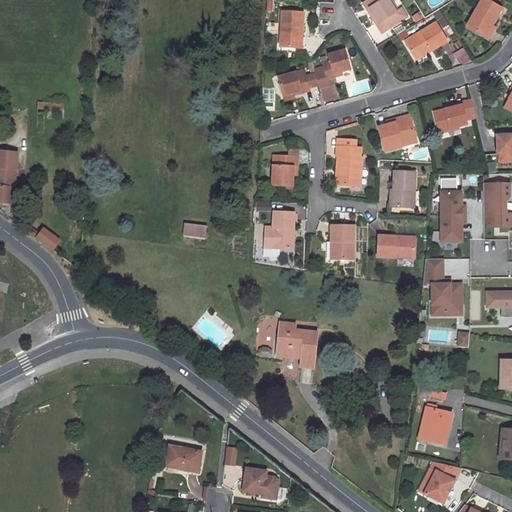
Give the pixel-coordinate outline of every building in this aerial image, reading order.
[(375,23),(381,31),(406,14),(401,6),(395,10),(388,0),(364,0),(362,2),(366,8),(370,6),(379,21),(375,23)] [(426,0),(434,11),(450,0),(426,0)] [(488,0),(482,0),(467,26),(483,35),(490,24),(492,25),(497,16),(503,8),(488,0)] [(366,8),(375,23),(379,21),(370,6),(366,8)] [(280,10),(279,46),(297,46),(297,31),(301,31),(302,10),(280,10)] [(490,24),(483,35),(488,38),(500,18),(497,16),(492,25),(490,24)] [(435,23),(404,41),(413,56),(428,47),(431,51),(446,41),(435,23)] [(428,47),(413,56),(416,60),(431,51),(428,47)] [(343,48),(327,53),(326,53),(328,60),(321,62),(322,66),(313,69),(314,72),(318,84),(319,87),(328,84),(326,78),(333,76),(332,73),(340,71),(349,68),(343,48)] [(467,48),(457,51),(463,65),(472,62),(467,48)] [(303,68),(277,76),(282,94),(308,86),(318,84),(314,72),(305,75),(303,68)] [(284,100),(294,98),(293,95),(309,90),(308,86),(282,94),(284,100)] [(446,109),(432,113),(436,130),(464,124),(463,119),(474,117),(470,100),(458,103),(459,106),(446,109)] [(43,112),(43,115),(47,115),(47,109),(63,109),(63,103),(36,101),(36,112),(43,112)] [(47,109),(47,115),(47,118),(63,119),(63,109),(47,109)] [(394,122),(384,125),(377,127),(383,149),(400,144),(399,141),(414,136),(407,113),(393,118),(394,122)] [(498,160),(511,159),(511,133),(495,134),(496,151),(498,151),(498,160)] [(400,144),(415,140),(414,136),(399,141),(400,144)] [(338,183),(360,185),(361,157),(359,157),(360,147),(354,146),(355,139),(337,138),(336,155),(339,155),(338,183)] [(0,200),(1,201),(0,204),(5,205),(5,202),(10,202),(11,189),(13,189),(17,153),(0,150),(0,200)] [(271,154),(270,183),(291,185),(291,173),(291,165),(295,166),(296,156),(271,154)] [(392,170),(392,189),(393,189),(393,194),(392,194),(388,194),(388,206),(408,207),(409,189),(414,189),(414,171),(392,170)] [(482,182),(482,226),(492,225),(492,223),(499,223),(499,226),(511,225),(511,215),(508,216),(505,212),(501,212),(501,200),(505,200),(508,196),(508,182),(482,182)] [(440,191),(440,214),(464,214),(464,205),(461,205),(460,191),(440,191)] [(75,204),(74,222),(76,222),(82,222),(83,205),(75,204)] [(264,226),(263,247),(288,248),(288,228),(292,228),(292,212),(272,210),(272,226),(264,226)] [(440,214),(440,241),(461,241),(461,223),(465,223),(464,214),(440,214)] [(183,223),(182,233),(204,236),(205,226),(183,223)] [(327,259),(333,259),(353,260),(354,226),(330,224),(330,240),(327,240),(327,259)] [(31,227),(27,232),(35,238),(39,233),(31,227)] [(39,233),(35,238),(51,251),(59,240),(43,228),(39,233)] [(378,234),(377,256),(412,257),(413,239),(395,238),(395,235),(378,234)] [(441,258),(425,258),(422,276),(422,284),(430,283),(431,314),(449,314),(449,304),(460,304),(460,283),(449,283),(442,283),(442,279),(441,258)] [(511,292),(486,293),(486,305),(499,304),(499,307),(500,316),(511,316),(511,292)] [(461,314),(460,304),(449,304),(449,314),(461,314)] [(279,323),(275,355),(300,357),(299,366),(312,368),(316,332),(294,330),(294,324),(279,323)] [(457,347),(467,348),(469,334),(459,333),(457,347)] [(511,359),(499,360),(499,388),(511,388),(511,359)] [(430,389),(428,396),(444,400),(446,392),(430,389)] [(450,412),(434,409),(435,405),(426,403),(425,406),(424,406),(417,438),(442,444),(450,412)] [(511,429),(501,428),(499,459),(511,459),(511,429)] [(169,446),(166,467),(197,473),(202,453),(169,446)] [(459,468),(432,461),(429,467),(434,470),(423,492),(442,502),(445,496),(450,487),(459,468)] [(434,470),(429,467),(417,490),(423,492),(434,470)] [(267,472),(246,470),(243,492),(262,494),(262,498),(276,500),(276,499),(278,488),(278,482),(274,478),(266,477),(267,472)] [(480,511),(463,503),(456,511),(480,511)]
